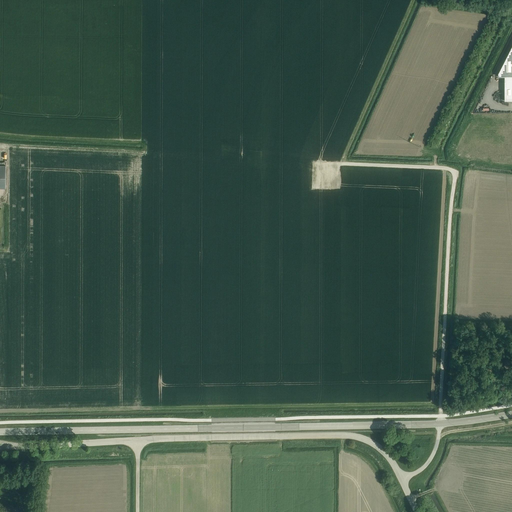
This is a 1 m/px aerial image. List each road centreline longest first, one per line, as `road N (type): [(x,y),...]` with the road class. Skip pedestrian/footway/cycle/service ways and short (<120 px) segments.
road 1 (secondary): [(0,430),(439,423)]
road 2 (unclassified): [(15,446),(350,435),(385,455),(402,479)]
road 3 (track): [(439,415),(454,173),(329,162)]
